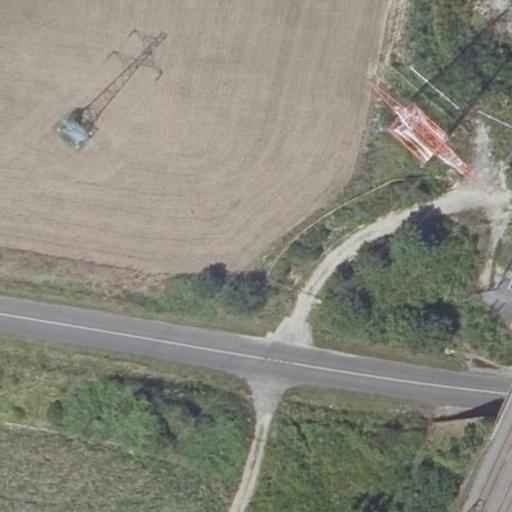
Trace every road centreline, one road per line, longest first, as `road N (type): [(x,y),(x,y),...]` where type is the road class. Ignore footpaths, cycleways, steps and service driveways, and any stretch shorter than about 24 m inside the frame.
road 1 (secondary): [(511,395),(0,314)]
road 2 (track): [(280,361),(236,511)]
